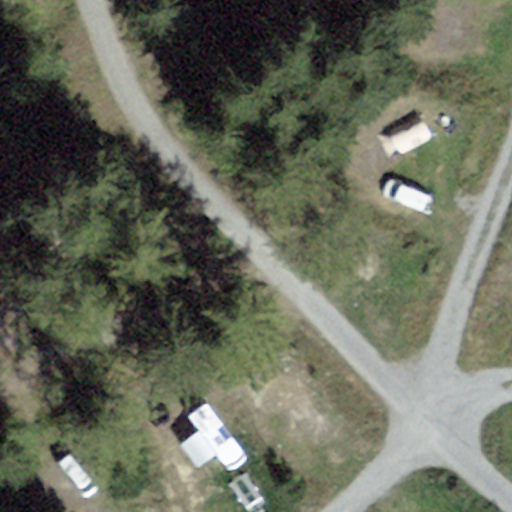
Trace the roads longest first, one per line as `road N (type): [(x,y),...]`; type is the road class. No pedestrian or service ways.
road 1 (track): [(88,0),(134,112),(273,266)]
road 2 (track): [(273,266),(185,254),(58,333),(0,388)]
road 3 (track): [(511,159),(420,421)]
